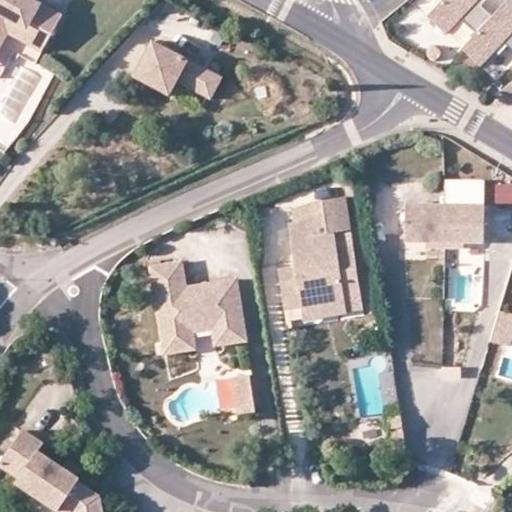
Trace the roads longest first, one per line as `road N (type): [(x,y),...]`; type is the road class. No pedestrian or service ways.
road 1 (residential): [(51,273),(63,287),(97,390),(134,452),(178,485),(251,508),(376,511)]
road 2 (residential): [(407,84),(366,128),(51,273)]
road 3 (tertiary): [(407,84),(511,144)]
